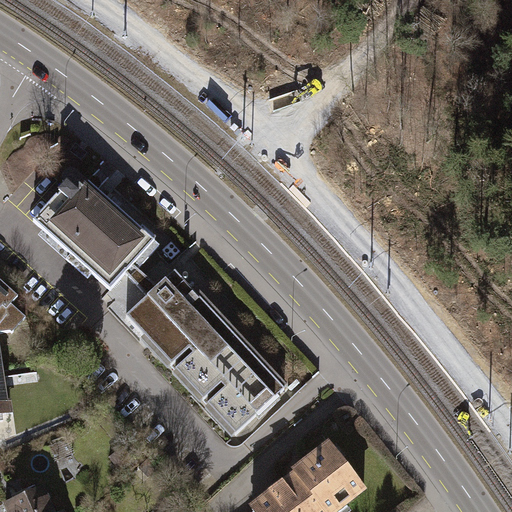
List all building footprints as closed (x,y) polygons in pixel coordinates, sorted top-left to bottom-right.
[(155,242),(74,172),(32,220),(114,290),(155,242)] [(291,391),(179,272),(149,300),(124,325),(237,442),(261,419),(291,391)] [(17,298),(0,283),(0,336),(13,336),(26,321),(9,306),(17,298)] [(0,423),(10,422),(4,368),(0,368),(0,423)] [(350,511),(372,492),(327,444),(253,511),(350,511)] [(53,511),(45,494),(6,511),(5,511),(53,511)]
